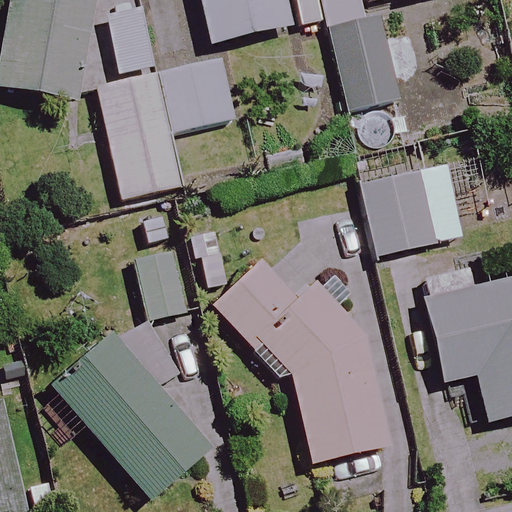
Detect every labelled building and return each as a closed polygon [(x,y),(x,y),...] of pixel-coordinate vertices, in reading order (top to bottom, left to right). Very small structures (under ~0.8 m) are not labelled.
[(0,95),(39,102),(37,117),(62,121),(65,107),(71,108),(90,0),(7,0),(0,43),(0,95)] [(196,0),(207,51),(285,34),(277,0),(196,0)] [(317,28),(313,0),(290,0),(294,30),(317,28)] [(393,104),(372,24),(357,28),(348,0),(317,0),(349,116),(393,104)] [(149,73),(138,14),(102,21),(113,79),(149,73)] [(230,125),(216,66),(92,95),(118,206),(178,192),(166,140),(230,125)] [(458,242),(442,170),(350,190),(367,263),(458,242)] [(210,239),(183,247),(189,265),(196,263),(204,293),(224,287),(210,239)] [(187,314),(168,254),(128,267),(148,327),(187,314)] [(256,266),(207,314),(254,365),(260,359),(287,388),(308,471),(382,451),(358,340),(334,316),(348,302),(330,283),(320,293),(288,299),(256,266)] [(511,421),(511,285),(418,309),(438,388),(468,381),(481,430),(511,421)] [(135,325),(109,346),(106,343),(48,391),(145,507),(203,458),(153,399),(179,377),(135,325)] [(0,511),(20,511),(0,431),(0,511)]
